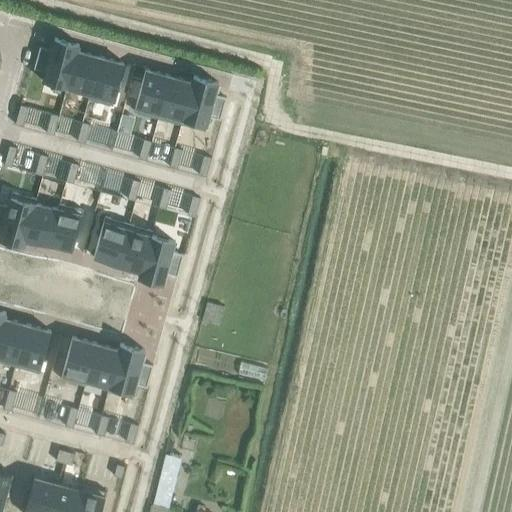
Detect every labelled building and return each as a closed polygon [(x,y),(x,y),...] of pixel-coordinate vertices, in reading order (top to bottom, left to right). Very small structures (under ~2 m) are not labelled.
[(40,46),(34,68),(45,72),(43,81),(67,87),(77,50),(78,50),(79,44),(55,38),(51,49),(40,46)] [(77,50),(67,87),(90,94),(100,56),(78,50),(77,50)] [(100,56),(90,94),(114,100),(124,63),(100,56)] [(146,69),(135,106),(159,113),(169,75),(146,69)] [(169,75),(159,113),(182,119),(193,82),(192,81),(169,75)] [(193,82),(182,119),(206,126),(209,116),(222,120),(228,97),(215,94),(218,82),(193,76),(192,81),(193,82)] [(20,105),(15,124),(23,126),(28,107),(20,105)] [(51,113),(46,133),(54,135),(59,115),(51,113)] [(122,113),(117,131),(129,134),(133,116),(122,113)] [(82,122),(77,141),(84,143),(90,124),(82,122)] [(144,139),(138,158),(146,160),(152,141),(144,139)] [(9,145),(4,165),(12,167),(17,147),(9,145)] [(175,147),(169,166),(177,169),(182,149),(175,147)] [(40,154),(35,173),(43,175),(48,156),(40,154)] [(204,155),(198,174),(206,176),(211,157),(204,155)] [(71,162),(66,182),(73,184),(79,164),(71,162)] [(133,179),(127,199),(135,201),(140,181),(133,179)] [(163,188),(158,207),(166,209),(171,190),(163,188)] [(192,196),(187,215),(195,217),(200,198),(192,196)] [(0,203),(0,227),(2,229),(0,236),(0,240),(24,247),(25,241),(35,203),(11,197),(9,206),(0,203)] [(35,203),(25,241),(48,247),(58,210),(35,203)] [(58,210),(48,247),(72,254),(82,216),(58,210)] [(103,222),(93,260),(117,266),(127,229),(103,222)] [(127,229),(117,266),(140,272),(140,273),(150,235),(127,229)] [(140,272),(138,278),(163,285),(166,273),(179,277),(185,254),(172,251),(175,242),(150,235),(140,273),(140,272)] [(224,306),(207,302),(202,321),(219,325),(224,306)] [(3,318),(0,330),(0,357),(16,362),(27,324),(4,318),(3,318)] [(27,324),(16,362),(40,369),(51,331),(27,324)] [(72,337),(62,374),(86,381),(96,343),(72,337)] [(96,343),(86,381),(109,387),(119,350),(118,349),(96,343)] [(119,350),(109,387),(133,394),(136,385),(148,388),(154,365),(142,362),(145,351),(120,344),(118,349),(119,350)] [(9,390),(3,409),(11,411),(16,392),(9,390)] [(70,407),(65,426),(73,428),(78,409),(70,407)] [(101,415),(96,435),(103,437),(109,417),(101,415)] [(130,423),(125,443),(132,445),(138,425),(130,423)] [(59,449),(56,461),(63,463),(66,451),(59,449)] [(66,451),(63,463),(71,465),(74,454),(66,451)] [(166,455),(152,506),(167,510),(180,459),(166,455)] [(117,465),(114,477),(121,479),(125,467),(117,465)] [(0,471),(0,511),(1,511),(11,475),(0,471)] [(34,477),(24,511),(49,511),(58,483),(34,477)] [(58,483),(49,511),(74,511),(81,490),(58,483)] [(81,490),(74,511),(105,511),(109,501),(104,500),(105,496),(81,490)]
